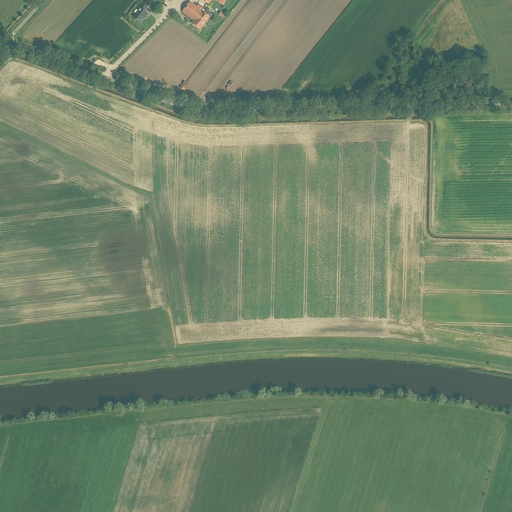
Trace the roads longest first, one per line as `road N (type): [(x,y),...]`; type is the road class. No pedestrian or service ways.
road 1 (unclassified): [(511,105),(205,109),(6,42)]
road 2 (track): [(0,383),(270,356),(381,355),(511,373)]
